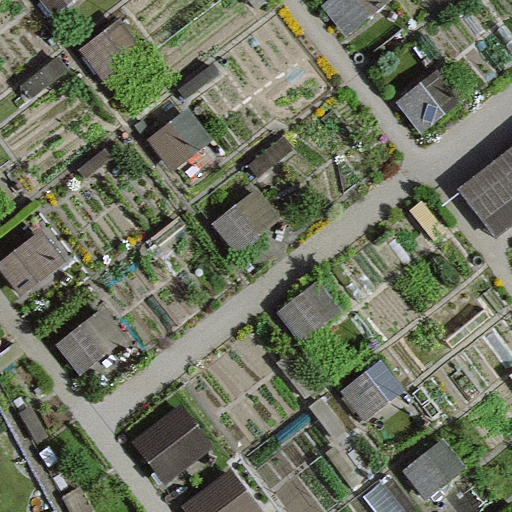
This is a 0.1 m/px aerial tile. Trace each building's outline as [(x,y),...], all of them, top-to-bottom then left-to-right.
[(39,0),(52,17),(73,0),(39,0)] [(392,0),(391,0),(330,0),(323,5),(347,36),(392,0)] [(122,19),(80,50),(108,87),(150,56),(122,19)] [(462,101),(437,71),(396,105),(421,135),(462,101)] [(214,140),(189,109),(148,142),(173,173),(214,140)] [(511,147),(458,190),(496,239),(511,226),(511,147)] [(282,220),(258,190),(213,226),(236,255),(282,220)] [(66,262),(42,231),(0,262),(0,269),(21,297),(66,262)] [(343,313),(318,282),(277,314),(301,345),(343,313)] [(128,338),(106,309),(58,345),(80,374),(128,338)] [(404,390),(381,360),(341,391),(364,421),(404,390)] [(132,445),(166,486),(213,448),(179,407),(132,445)] [(466,468),(442,439),(403,471),(427,500),(466,468)] [(263,511),(230,469),(183,507),(186,511),(263,511)]
